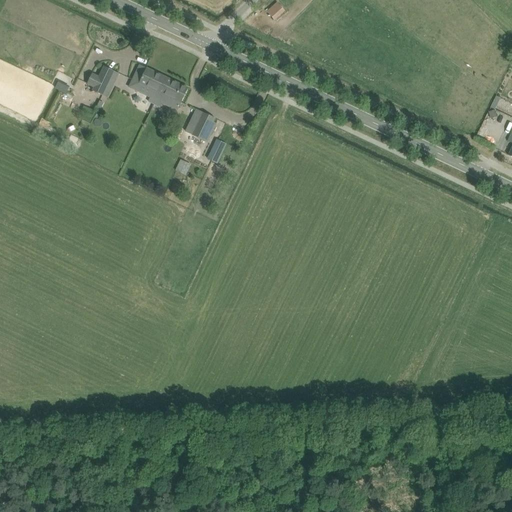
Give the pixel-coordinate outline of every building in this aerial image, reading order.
[(285,11),(277,3),(267,12),(274,20),(285,11)] [(140,65),(133,79),(139,82),(135,90),(177,110),(188,88),(140,65)] [(103,96),(114,71),(104,66),(99,77),(92,74),(87,84),(94,87),(92,91),(103,96)] [(497,109),(502,98),(497,95),(492,106),(497,109)] [(215,118),(203,113),(192,135),(207,142),(216,123),(213,122),(215,118)] [(180,160),(175,170),(185,175),(190,165),(180,160)]
